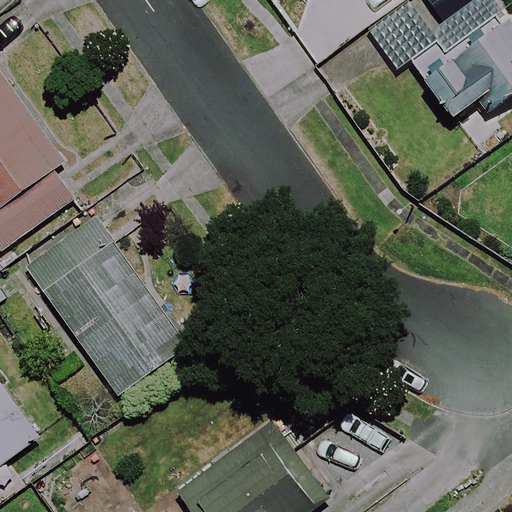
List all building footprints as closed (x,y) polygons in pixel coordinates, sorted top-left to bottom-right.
[(480,0),(425,0),(443,26),(480,0)] [(451,124),(481,104),(493,121),(511,107),(511,35),(508,29),(425,85),(451,124)] [(59,165),(0,84),(0,254),(72,201),(50,171),(59,165)] [(191,347),(94,215),(22,268),(119,399),(191,347)] [(0,467),(40,437),(0,384),(0,467)] [(302,511),(312,505),(260,436),(177,499),(186,511),(302,511)]
